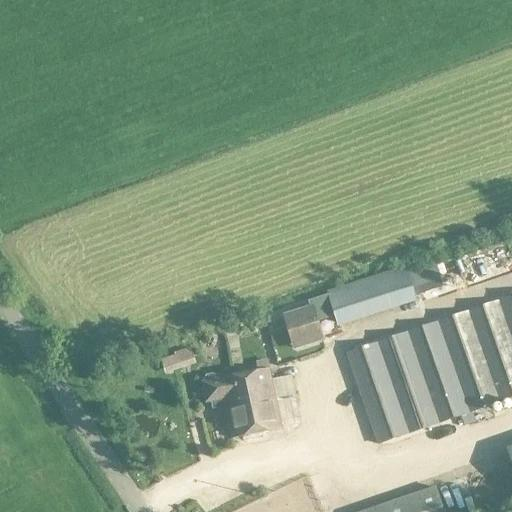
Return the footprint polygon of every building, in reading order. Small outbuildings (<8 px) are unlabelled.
[(310,301),(312,308),(285,316),(296,349),(323,341),(317,323),(335,317),(338,327),(418,301),(407,267),(330,291),(331,295),(310,301)] [(511,398),(511,298),(347,355),(378,445),(462,416),(465,426),(475,422),(472,412),(511,398)] [(256,318),(259,329),(267,326),(264,315),(256,318)] [(165,373),(195,363),(189,346),(174,352),(174,354),(160,359),(165,373)] [(258,372),(269,370),(267,361),(256,363),(258,372)] [(269,370),(220,380),(217,380),(217,377),(213,375),(207,376),(204,380),(204,383),(202,383),(206,403),(212,402),(213,409),(226,406),(232,439),(281,429),(269,370)] [(511,511),(511,456),(465,471),(475,511),(511,511)] [(316,489),(323,507),(333,503),(327,485),(316,489)] [(443,511),(435,488),(365,511),(443,511)]
